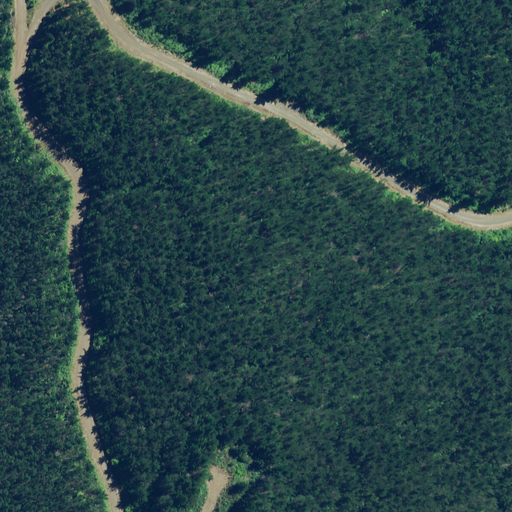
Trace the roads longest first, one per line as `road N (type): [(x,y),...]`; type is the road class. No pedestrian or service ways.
road 1 (track): [(116,511),(81,378),(89,327),(76,177),(24,104),(18,82),(25,45),(48,0)]
road 2 (track): [(93,0),(130,41),(296,118),(435,204),(485,219),(511,213)]
